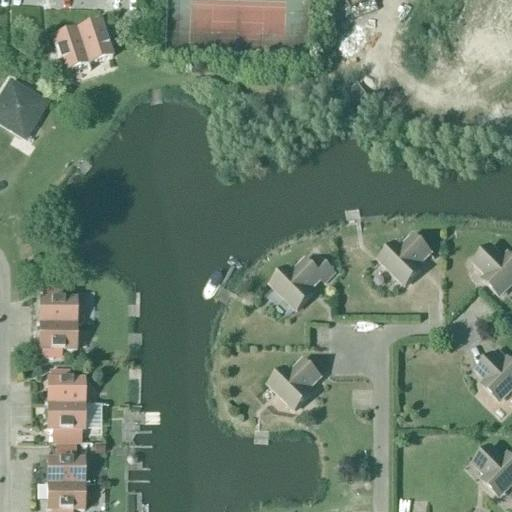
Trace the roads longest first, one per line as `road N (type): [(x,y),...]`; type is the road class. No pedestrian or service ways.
road 1 (residential): [(380,511),(384,335),(396,327),(455,325)]
road 2 (residential): [(0,283),(1,511)]
